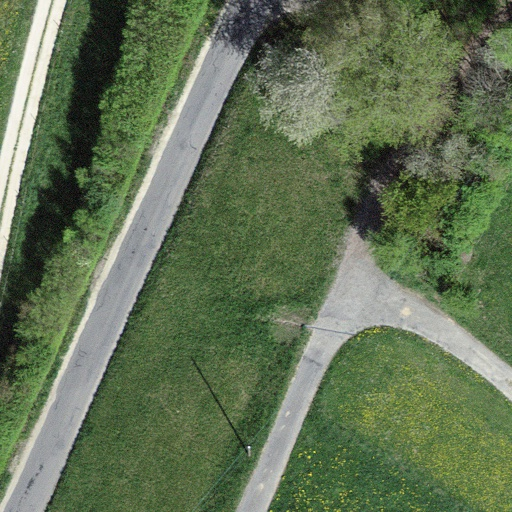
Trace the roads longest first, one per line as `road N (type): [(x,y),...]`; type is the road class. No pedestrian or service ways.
road 1 (unclassified): [(16,511),(257,0)]
road 2 (track): [(511,388),(352,271),(248,511)]
road 3 (track): [(0,212),(56,0)]
